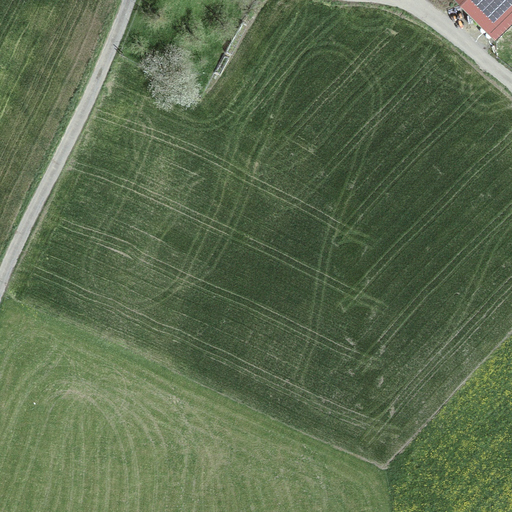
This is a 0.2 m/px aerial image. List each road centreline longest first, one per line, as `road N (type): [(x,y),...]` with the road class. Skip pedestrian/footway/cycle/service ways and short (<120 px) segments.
road 1 (unclassified): [(126,0),(0,287)]
road 2 (track): [(403,0),(511,81)]
